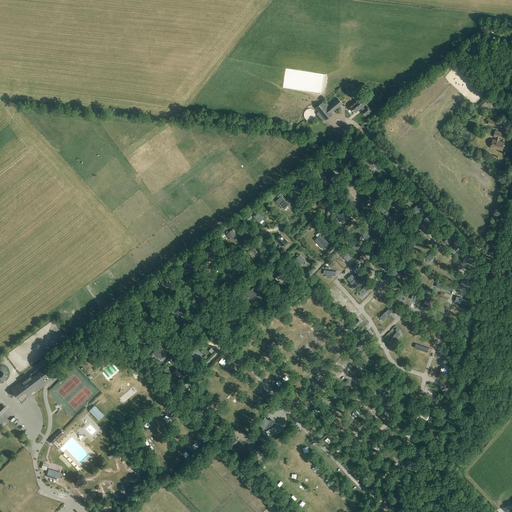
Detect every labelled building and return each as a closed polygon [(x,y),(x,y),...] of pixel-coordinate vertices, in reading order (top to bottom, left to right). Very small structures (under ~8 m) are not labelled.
[(468,53),(464,51),(460,59),(460,60),(464,62),(468,53)] [(493,78),(487,85),(490,88),(496,80),(493,78)] [(368,102),(364,97),(359,101),(358,99),(349,106),(355,113),(361,108),(362,110),(361,111),(365,116),(371,111),(367,106),(364,108),(363,106),(368,102)] [(325,101),(323,102),(316,108),(319,111),(319,112),(317,113),(323,121),(325,119),(326,120),(333,114),(331,112),(334,110),(342,103),(338,98),(330,105),(329,106),(325,101)] [(310,122),(311,121),(312,121),(313,121),(314,121),(314,120),(315,120),(315,119),(316,119),(316,118),(317,117),(317,116),(317,115),(317,114),(317,113),(316,112),(316,111),(315,110),(314,110),(313,109),(312,109),(311,109),(310,109),(309,109),(308,109),(307,110),(306,111),(305,111),(305,112),(305,113),(304,114),(304,115),(304,116),(304,117),(305,118),(305,119),(306,120),(307,121),(308,121),(309,121),(310,122)] [(341,130),(343,134),(350,129),(347,126),(341,130)] [(500,138),(502,132),(495,130),(493,136),(496,137),(495,140),(492,139),(490,147),(502,150),(504,142),(499,141),(500,138)] [(347,153),(353,149),(348,142),(343,146),(347,153)] [(372,169),(377,164),(371,157),(366,162),(372,169)] [(329,178),(334,173),(328,167),(323,172),(329,178)] [(301,187),(307,181),(302,175),(296,181),(301,187)] [(408,192),(402,186),(399,190),(405,196),(409,200),(413,196),(408,192)] [(281,207),(287,202),(279,194),(277,196),(279,198),(276,201),(281,207)] [(321,206),(326,199),(328,196),(325,194),(323,197),(320,194),(315,201),(321,206)] [(364,205),(371,200),(367,194),(360,199),(364,205)] [(396,200),(390,194),(387,198),(393,203),(393,204),(397,208),(401,204),(396,200)] [(427,201),(424,198),(414,208),(417,211),(427,201)] [(387,210),(380,204),(377,208),(383,213),(383,214),(388,218),(392,214),(387,210)] [(342,222),(349,217),(345,211),(338,216),(342,222)] [(259,222),(264,218),(259,212),(254,217),(259,222)] [(375,221),(368,215),(365,219),(372,225),(377,229),(380,225),(375,221)] [(365,231),(358,226),(355,229),(362,235),(367,239),(370,235),(365,231)] [(231,240),(237,236),(232,229),(227,234),(231,240)] [(424,234),(421,231),(412,241),(415,244),(424,234)] [(453,240),(459,234),(456,231),(449,237),(449,236),(444,241),(448,245),(453,240)] [(323,249),(329,244),(320,235),(321,234),(319,232),(316,235),(318,237),(315,240),(323,249)] [(276,239),(281,244),(283,246),(288,241),(286,240),(281,234),(276,239)] [(356,241),(349,236),(346,240),(353,245),(352,245),(357,250),(361,245),(356,241)] [(455,250),(465,240),(462,237),(452,247),(455,250)] [(212,258),(218,254),(211,244),(208,246),(210,250),(207,252),(212,258)] [(253,258),(259,253),(254,247),(248,252),(253,258)] [(347,253),(341,247),(337,250),(343,256),(348,261),(351,257),(347,252),(347,253)] [(439,251),(436,248),(426,258),(429,261),(439,251)] [(470,258),(476,253),(473,250),(467,255),(462,259),(466,263),(470,259),(470,258)] [(300,265),(305,260),(300,254),(300,255),(298,253),(296,255),(298,256),(295,259),(300,265)] [(379,257),(386,270),(389,268),(383,255),(379,257)] [(187,271),(193,267),(189,261),(190,261),(188,259),(185,261),(186,263),(183,265),(187,271)] [(231,274),(237,269),(238,272),(241,270),(238,266),(235,268),(232,263),(226,268),(231,274)] [(356,273),(362,279),(366,276),(360,270),(360,269),(356,265),(352,268),(356,273)] [(390,272),(382,276),(385,280),(392,276),(393,277),(398,273),(395,269),(390,272)] [(324,270),(323,274),(326,275),(326,277),(332,278),(332,275),(335,276),(336,271),(324,270)] [(281,283),(286,278),(280,273),(275,278),(281,283)] [(359,283),(352,274),(347,278),(355,287),(359,283)] [(160,280),(166,289),(169,292),(174,288),(166,276),(160,280)] [(473,289),(474,289),(476,285),(475,285),(468,282),(468,281),(462,279),(460,284),(466,287),(466,286),(473,289)] [(362,295),(372,286),(369,282),(359,292),(362,295)] [(449,291),(451,287),(437,282),(436,286),(449,291)] [(251,298),(259,292),(255,286),(247,293),(251,298)] [(199,298),(204,293),(198,287),(193,292),(199,298)] [(397,296),(392,303),(396,306),(401,299),(405,294),(401,291),(397,296)] [(423,308),(427,309),(431,295),(427,294),(423,308)] [(145,306),(151,302),(147,296),(141,300),(145,306)] [(469,305),(470,305),(471,301),(470,301),(463,298),(457,296),(455,301),(461,303),(469,305)] [(178,317),(182,311),(176,306),(172,312),(178,317)] [(392,311),(389,308),(380,317),(383,320),(392,311)] [(121,320),(126,316),(122,310),(116,314),(121,320)] [(233,324),(239,320),(235,314),(229,318),(233,324)] [(204,328),(209,323),(203,317),(198,323),(204,328)] [(459,335),(460,335),(461,330),(460,330),(453,327),(447,325),(445,330),(451,332),(452,332),(459,335)] [(136,333),(137,334),(142,339),(147,334),(139,327),(136,330),(138,331),(136,333)] [(398,332),(397,331),(390,342),(394,344),(400,333),(398,332)] [(160,359),(165,354),(157,345),(155,347),(157,349),(154,352),(160,359)] [(198,359),(203,354),(197,349),(195,348),(193,349),(195,351),(192,354),(198,359)] [(344,367),(346,363),(339,359),(336,363),(344,367)] [(26,395),(44,381),(42,378),(49,373),(43,365),(11,389),(17,397),(24,392),(26,395)] [(70,369),(47,390),(72,415),(76,411),(57,391),(74,375),(80,381),(85,387),(84,388),(89,393),(90,392),(92,394),(93,393),(94,395),(100,390),(76,366),(72,371),(70,369)] [(179,379),(185,374),(179,367),(173,372),(179,379)] [(412,376),(410,381),(420,385),(421,380),(412,376)] [(307,385),(304,389),(312,396),(315,393),(307,385)] [(338,405),(341,408),(347,401),(344,399),(338,405)] [(98,420),(104,415),(94,405),(89,411),(98,420)] [(269,435),(277,431),(275,427),(275,425),(274,423),(275,423),(272,420),(272,421),(269,419),(268,419),(265,417),(260,425),(263,427),(262,429),(265,433),(267,432),(269,435)] [(84,429),(91,435),(96,430),(89,424),(84,429)] [(317,434),(324,427),(321,425),(315,432),(317,434)] [(341,436),(349,430),(346,427),(338,434),(341,436)] [(52,443),(63,432),(60,430),(49,441),(52,443)] [(349,447),(356,441),(353,438),(347,444),(349,447)] [(344,463),(352,455),(350,452),(342,460),(344,463)] [(358,462),(350,470),(353,472),(360,465),(358,462)] [(47,474),(57,477),(59,478),(61,472),(48,469),(47,474)] [(369,472),(358,477),(360,480),(371,476),(369,472)]
